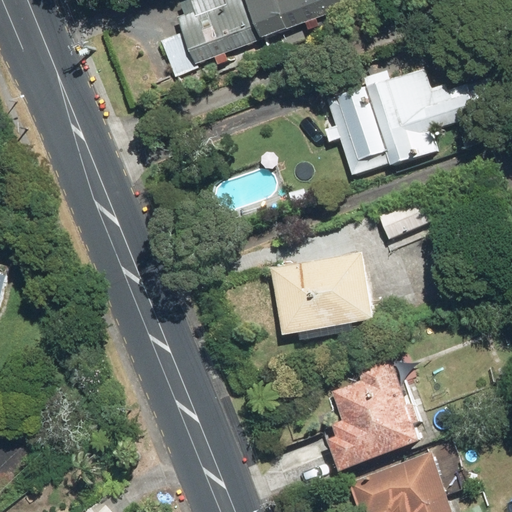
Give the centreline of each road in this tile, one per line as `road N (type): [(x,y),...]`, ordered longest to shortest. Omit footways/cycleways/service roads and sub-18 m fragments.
road 1 (residential): [(16,0),(230,511)]
road 2 (unknown): [(75,139),(473,0)]
